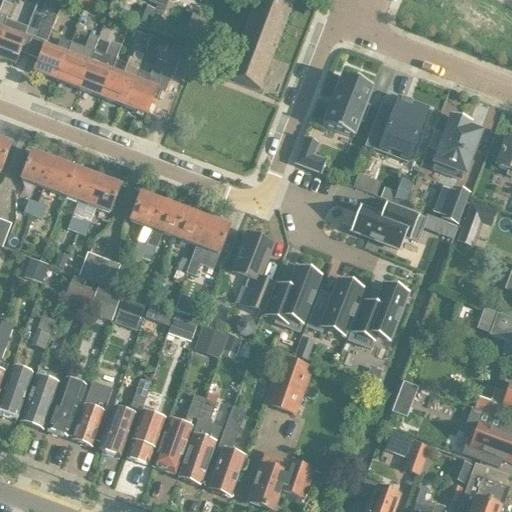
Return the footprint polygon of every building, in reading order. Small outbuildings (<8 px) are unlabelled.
[(50,0),(44,16),(36,38),(47,42),(62,3),(55,0),(50,0)] [(159,0),(158,4),(156,9),(165,12),(170,0),(159,0)] [(257,0),(229,76),(261,89),(295,1),(293,0),(257,0)] [(2,2),(0,7),(0,16),(6,19),(11,5),(6,3),(2,2)] [(155,9),(142,5),(135,23),(147,27),(155,9)] [(25,38),(20,52),(29,55),(36,38),(44,16),(33,12),(26,28),(23,37),(25,38)] [(6,20),(0,35),(0,59),(14,65),(20,52),(25,38),(23,37),(26,28),(6,20)] [(187,28),(184,38),(197,43),(200,33),(187,28)] [(90,35),(85,48),(93,52),(94,51),(98,38),(90,35)] [(36,38),(29,55),(38,59),(33,72),(56,81),(71,43),(60,39),(56,50),(45,46),(47,42),(36,38)] [(111,42),(106,55),(108,56),(116,59),(121,46),(111,42)] [(71,43),(56,81),(79,90),(93,52),(85,48),(71,43)] [(138,70),(124,107),(147,116),(157,89),(165,92),(171,76),(182,81),(192,53),(173,45),(166,64),(158,60),(155,67),(153,66),(150,75),(138,70)] [(93,52),(79,90),(101,98),(112,71),(116,59),(106,55),(94,51),(93,52)] [(129,57),(127,64),(138,69),(144,55),(135,52),(132,58),(129,57)] [(112,71),(101,98),(124,107),(138,70),(138,69),(127,64),(123,75),(112,71)] [(372,87),(342,76),(323,126),(353,138),(359,121),(363,122),(369,106),(366,105),(372,87)] [(406,163),(407,163),(428,109),(412,103),(412,102),(411,101),(411,102),(403,100),(403,99),(402,98),(401,99),(398,98),(394,108),(381,103),(364,147),(366,147),(386,155),(388,156),(392,146),(410,153),(406,163)] [(468,123),(452,117),(445,135),(439,151),(435,162),(436,162),(433,170),(461,180),(463,173),(464,173),(480,133),(467,128),(468,123)] [(445,135),(434,131),(428,147),(439,151),(445,135)] [(318,143),(305,138),(295,164),(321,174),(326,161),(313,156),(318,143)] [(12,144),(0,139),(0,171),(1,172),(12,144)] [(511,141),(507,139),(497,164),(508,168),(506,175),(511,176),(511,141)] [(495,142),(491,154),(498,157),(502,145),(495,142)] [(22,180),(44,189),(55,161),(32,152),(22,180)] [(44,189),(66,197),(77,169),(55,161),(44,189)] [(66,197),(87,205),(98,178),(77,169),(66,197)] [(366,178),(358,175),(353,187),(362,190),(366,178)] [(120,186),(98,178),(87,205),(110,214),(120,186)] [(384,188),(381,198),(405,207),(414,183),(402,179),(397,193),(384,188)] [(468,194),(453,189),(442,219),(457,224),(468,194)] [(134,254),(143,257),(164,202),(141,193),(130,222),(145,227),(134,254)] [(34,215),(38,203),(30,200),(26,212),(34,215)] [(174,239),(185,210),(164,202),(143,257),(152,260),(157,248),(158,248),(163,234),(174,239)] [(38,203),(34,215),(43,219),(48,207),(38,203)] [(357,212),(351,226),(355,228),(353,232),(398,249),(403,236),(417,242),(425,220),(388,205),(383,217),(362,209),(360,213),(357,212)] [(174,239),(196,247),(207,219),(185,210),(174,239)] [(77,232),(82,220),(74,217),(69,229),(77,232)] [(213,270),(229,228),(207,219),(196,247),(191,261),(186,273),(197,277),(202,265),(213,270)] [(0,220),(0,246),(2,247),(11,224),(0,220)] [(82,220),(77,232),(86,235),(91,223),(82,220)] [(465,223),(458,242),(470,247),(477,227),(465,223)] [(259,278),(272,244),(248,234),(233,273),(248,279),(244,288),(253,292),(247,307),(263,313),(274,284),(259,278)] [(367,243),(364,249),(376,254),(379,248),(367,243)] [(58,252),(53,265),(63,269),(68,256),(58,252)] [(90,280),(98,258),(88,254),(80,276),(90,280)] [(181,257),(176,269),(186,273),(191,261),(181,257)] [(47,264),(30,258),(24,278),(41,283),(47,264)] [(98,258),(90,280),(100,284),(109,262),(98,258)] [(501,261),(499,267),(510,271),(511,265),(501,261)] [(109,262),(100,284),(111,288),(119,266),(109,262)] [(317,273),(302,267),(300,271),(296,269),(288,291),(276,286),(265,315),(277,319),(275,324),(298,332),(319,278),(315,277),(317,273)] [(87,281),(72,275),(64,298),(90,306),(91,302),(93,303),(97,291),(85,287),(87,281)] [(359,286),(344,280),(342,284),(338,282),(330,303),(318,299),(307,327),(321,333),(323,328),(344,336),(361,291),(357,290),(359,286)] [(404,290),(389,284),(387,288),(383,287),(375,308),(363,303),(348,341),(370,349),(376,335),(389,340),(406,296),(402,294),(404,290)] [(97,291),(93,303),(115,311),(122,294),(99,285),(97,291)] [(124,296),(119,310),(142,318),(147,305),(124,296)] [(477,328),(491,334),(490,335),(501,339),(501,338),(511,343),(511,319),(498,314),(483,308),(477,328)] [(173,316),(168,333),(191,342),(197,323),(173,316)] [(238,321),(236,327),(239,335),(245,337),(253,334),(256,327),(252,320),(246,317),(238,321)] [(2,323),(0,328),(0,394),(7,375),(0,372),(0,362),(1,363),(14,326),(2,323)] [(31,344),(44,348),(49,333),(36,328),(31,344)] [(227,336),(222,350),(236,355),(241,340),(227,336)] [(297,348),(294,356),(307,361),(310,353),(297,348)] [(307,370),(277,360),(262,407),(292,416),(307,370)] [(370,368),(365,379),(377,384),(381,372),(370,368)] [(33,377),(23,374),(11,369),(0,401),(0,415),(17,422),(33,377)] [(62,379),(39,371),(21,423),(44,431),(62,379)] [(142,411),(150,383),(140,379),(129,412),(114,407),(98,450),(121,457),(135,416),(138,416),(140,410),(142,411)] [(66,380),(60,396),(48,433),(52,434),(52,436),(58,438),(60,437),(68,440),(86,388),(66,380)] [(92,383),(72,440),(92,447),(112,390),(92,383)] [(480,397),(477,407),(502,417),(506,406),(511,408),(511,383),(511,384),(508,395),(497,391),(493,402),(480,397)] [(193,430),(204,402),(195,399),(187,420),(185,420),(183,426),(170,421),(153,470),(175,477),(192,429),(193,430)] [(215,405),(204,402),(193,430),(195,430),(178,478),(201,486),(215,446),(214,445),(220,428),(208,424),(215,405)] [(209,489),(231,497),(244,460),(232,455),(246,413),(232,408),(218,451),(221,452),(209,489)] [(511,424),(471,409),(463,432),(469,434),(461,454),(497,468),(499,460),(511,465),(511,437),(507,436),(511,424)] [(138,416),(139,417),(126,457),(148,465),(165,419),(142,411),(140,410),(138,416)] [(427,449),(411,444),(401,470),(416,476),(427,449)] [(248,503),(273,511),(280,490),(304,498),(313,471),(283,461),(281,465),(263,458),(248,503)] [(472,465),(457,460),(450,479),(465,484),(472,465)] [(500,511),(508,491),(506,489),(510,478),(475,465),(457,511),(500,511)] [(393,511),(400,495),(378,486),(371,504),(369,503),(366,510),(368,510),(367,511),(393,511)] [(413,511),(445,511),(447,508),(424,499),(422,504),(417,502),(413,511)]
